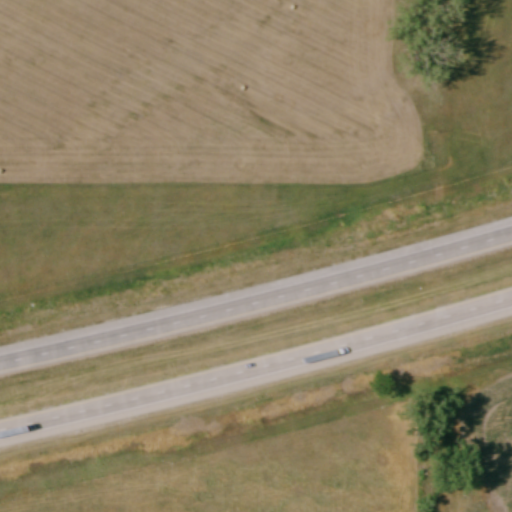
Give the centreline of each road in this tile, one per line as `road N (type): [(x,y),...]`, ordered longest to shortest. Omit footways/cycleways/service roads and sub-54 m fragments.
road 1 (motorway): [(0,431),(394,335),(511,298)]
road 2 (motorway): [(511,231),(0,359)]
